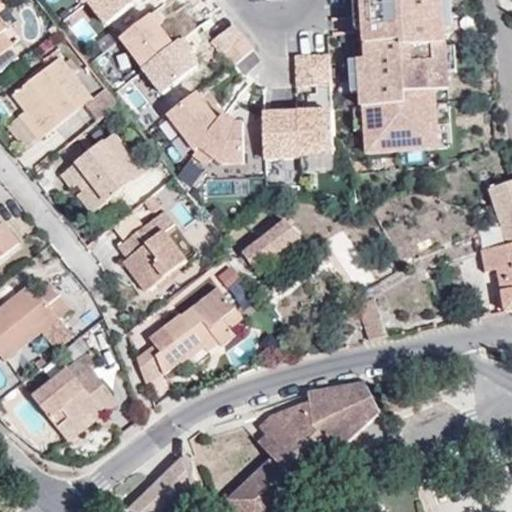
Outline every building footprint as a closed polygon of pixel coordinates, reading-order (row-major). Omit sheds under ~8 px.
[(80,0),(99,27),(138,0),(80,0)] [(207,62),(188,33),(174,42),(154,12),(119,35),(158,95),(207,62)] [(0,17),(0,35),(5,32),(9,29),(0,17)] [(234,67),(256,47),(232,21),(210,42),(234,67)] [(0,57),(15,45),(5,32),(0,35),(0,57)] [(293,53),(293,87),(330,87),(330,53),(293,53)] [(15,94),(27,109),(47,135),(80,110),(64,90),(79,80),(61,59),(15,94)] [(138,78),(121,86),(142,126),(158,117),(138,78)] [(94,99),(79,80),(64,90),(80,110),(94,99)] [(208,101),(179,102),(183,175),(207,174),(208,196),(235,195),(234,172),(247,171),(245,118),(209,120),(208,101)] [(136,119),(122,102),(115,108),(128,126),(136,119)] [(47,135),(27,109),(21,114),(41,140),(47,135)] [(334,169),(333,109),(262,109),(262,159),(300,159),(300,170),(334,169)] [(106,143),(137,180),(146,173),(117,135),(106,143)] [(123,191),(137,180),(106,143),(66,174),(76,187),(82,182),(90,176),(96,185),(88,190),(102,208),(113,199),(117,196),(121,202),(127,197),(123,191)] [(90,176),(82,182),(88,190),(96,185),(90,176)] [(511,182),(491,189),(509,246),(511,245),(511,182)] [(96,212),(102,208),(88,190),(83,195),(96,212)] [(155,194),(147,201),(154,212),(163,205),(155,194)] [(117,205),(121,202),(117,196),(113,199),(117,205)] [(198,218),(184,200),(175,208),(188,226),(198,218)] [(167,211),(157,219),(168,231),(178,223),(167,211)] [(124,240),(142,224),(132,212),(114,228),(124,240)] [(168,231),(157,219),(122,247),(131,257),(145,275),(140,279),(149,291),(160,282),(181,265),(189,259),(168,231)] [(245,253),(256,268),(303,238),(287,220),(245,253)] [(0,225),(0,257),(20,243),(4,223),(0,225)] [(511,245),(509,246),(484,251),(488,271),(499,269),(507,312),(511,310),(511,245)] [(225,269),(229,273),(235,268),(225,256),(211,267),(217,275),(225,269)] [(145,275),(131,257),(126,261),(140,279),(145,275)] [(185,271),(181,265),(160,282),(165,287),(185,271)] [(237,283),(244,279),(235,268),(229,273),(237,283)] [(52,313),(57,318),(70,309),(51,284),(40,293),(32,284),(0,309),(0,355),(4,360),(40,332),(36,326),(52,313)] [(158,355),(164,374),(206,347),(208,346),(207,343),(215,337),(220,344),(222,346),(236,336),(231,329),(224,321),(237,310),(221,288),(151,338),(156,344),(162,351),(158,355)] [(382,318),(376,300),(360,304),(365,322),(382,318)] [(244,319),(237,310),(224,321),(231,329),(244,319)] [(40,332),(57,318),(52,313),(36,326),(40,332)] [(208,346),(206,347),(210,352),(220,344),(215,337),(207,343),(208,346)] [(142,353),(152,382),(164,374),(158,355),(162,351),(156,344),(142,353)] [(96,365),(97,366),(105,360),(96,349),(88,356),(96,365)] [(90,386),(104,375),(97,366),(96,365),(82,377),(90,386)] [(39,396),(70,433),(104,405),(110,411),(124,399),(104,375),(90,386),(82,377),(74,368),(49,388),(39,396)] [(35,390),(39,396),(49,388),(45,382),(35,390)] [(381,412),(368,383),(308,394),(310,403),(273,416),(260,427),(268,436),(277,445),(270,454),(275,458),(229,501),(239,511),(273,511),(308,480),(301,472),(311,463),(319,470),(381,412)] [(104,405),(70,433),(75,439),(110,411),(104,405)] [(277,445),(268,436),(260,443),(270,454),(277,445)] [(127,504),(122,511),(178,511),(195,496),(182,458),(123,499),(127,504)] [(308,480),(319,470),(311,463),(301,472),(308,480)]
